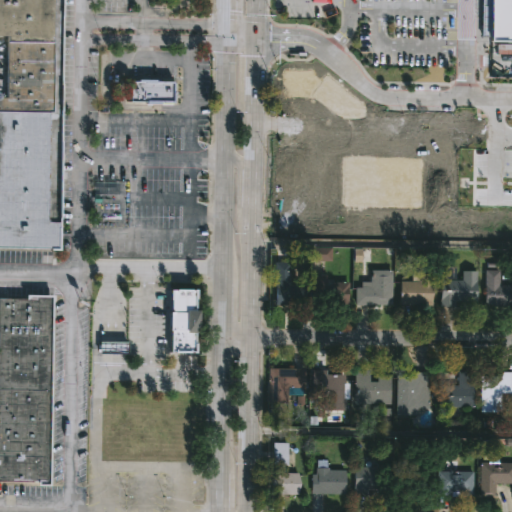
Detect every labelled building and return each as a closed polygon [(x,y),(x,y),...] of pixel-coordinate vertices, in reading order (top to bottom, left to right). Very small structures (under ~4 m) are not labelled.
[(0,0),(60,0),(58,250),(0,250),(0,100),(5,100),(6,37),(0,37),(0,0)] [(488,39),(477,39),(477,0),(511,0),(511,44),(488,44),(488,39)] [(171,103),(129,103),(129,85),(171,85),(171,103)] [(304,306),(273,306),(273,263),(288,263),(288,285),(304,286),(304,306)] [(439,304),(439,279),(461,279),(461,270),(476,270),(476,304),(439,304)] [(511,306),(484,306),(484,270),(499,270),(499,285),(511,285),(511,306)] [(391,272),(391,304),(354,304),(354,286),(362,286),(362,272),(391,272)] [(313,276),(327,276),(327,286),(332,286),(332,282),(349,282),(349,306),(313,306),(313,276)] [(398,305),(398,281),(431,281),(431,305),(398,305)] [(170,287),(195,288),(194,309),(197,309),(197,331),(194,331),(194,352),(169,351),(170,287)] [(0,300),(0,482),(49,483),(50,300),(0,300)] [(100,341),(128,341),(127,353),(99,352),(100,341)] [(305,368),(305,390),(269,390),(269,368),(305,368)] [(311,389),(311,371),(345,371),(345,409),(321,409),(321,389),(311,389)] [(390,373),(390,404),(354,404),(354,373),(390,373)] [(430,404),(417,404),(417,416),(397,416),(397,373),(430,373),(430,404)] [(502,412),(481,412),(481,373),(511,373),(511,393),(502,393),(502,412)] [(439,383),(473,383),(473,407),(439,407),(439,383)] [(299,473),(298,495),(270,494),(271,442),(287,443),(286,472),(299,473)] [(473,495),(442,495),(442,462),(454,462),(454,471),(473,471),(473,495)] [(507,494),(481,495),(480,463),(511,463),(511,483),(507,484),(507,494)] [(352,493),(352,467),(375,467),(375,493),(352,493)] [(345,493),(311,493),(311,469),(345,469),(345,493)]
